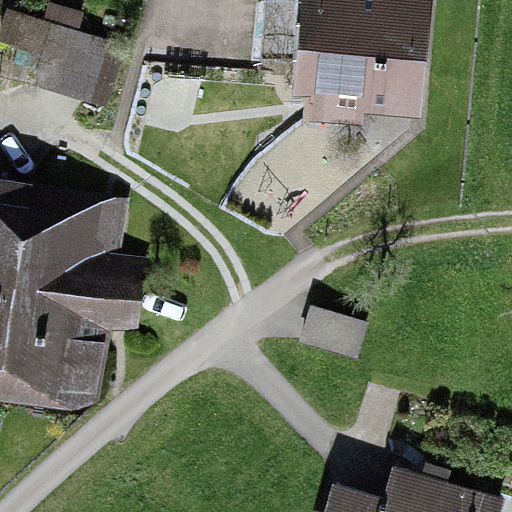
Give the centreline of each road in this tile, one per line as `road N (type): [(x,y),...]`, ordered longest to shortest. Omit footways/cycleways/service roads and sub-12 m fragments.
road 1 (residential): [(1,511),(250,301)]
road 2 (track): [(511,221),(413,230),(319,259),(250,301)]
